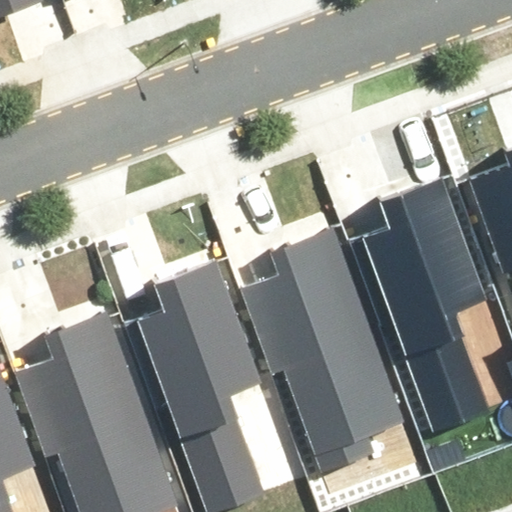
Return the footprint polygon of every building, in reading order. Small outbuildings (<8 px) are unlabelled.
[(511,266),(511,135),(507,138),(511,152),(511,155),(468,172),(503,267),(511,264),(511,266)] [(359,223),(432,415),(484,395),(447,297),(487,282),(442,163),(378,187),(388,212),(359,223)] [(243,265),(316,459),(382,434),(378,421),(400,413),(325,212),(269,233),(277,253),(243,265)] [(137,316),(210,508),(262,488),(225,390),(265,375),(220,255),(155,279),(165,305),(137,316)] [(14,362),(69,511),(163,511),(171,510),(96,308),(39,329),(47,350),(14,362)] [(0,511),(15,511),(0,471),(0,463),(38,450),(0,350),(0,511)]
